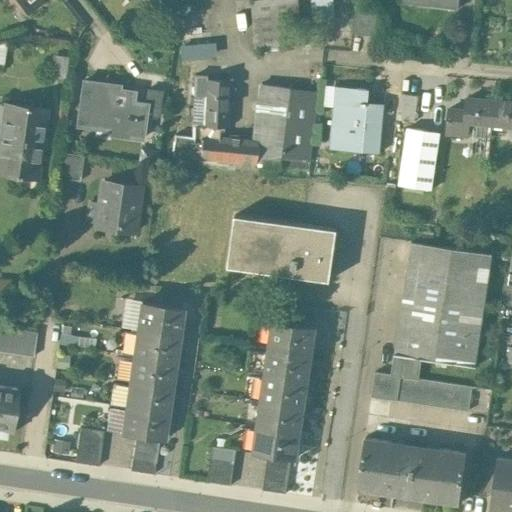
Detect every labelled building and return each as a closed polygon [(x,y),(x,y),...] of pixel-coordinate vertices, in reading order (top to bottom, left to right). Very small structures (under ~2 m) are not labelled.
[(301,0),(256,2),(258,45),(303,43),(301,0)] [(403,0),(403,4),(457,9),(457,0),(403,0)] [(378,13),(355,10),(352,34),(376,36),(378,13)] [(212,40),(177,42),(178,57),(213,55),(212,40)] [(229,80),(205,78),(206,75),(196,74),(190,133),(217,136),(218,130),(221,130),(222,124),(225,125),(229,80)] [(118,87),(84,81),(77,124),(96,127),(97,122),(113,124),(112,133),(142,138),(146,115),(148,104),(146,104),(129,101),(129,96),(133,96),(133,92),(118,89),(118,87)] [(291,87),(260,84),(255,140),(217,136),(190,133),(190,135),(174,133),(172,156),(309,170),(311,162),(283,159),(291,87)] [(369,89),(336,86),(330,147),(380,152),(383,116),(367,114),(369,89)] [(318,90),(291,87),(283,159),(311,162),(318,90)] [(163,91),(148,89),(146,104),(148,104),(146,115),(158,117),(163,91)] [(418,96),(401,93),(397,118),(415,121),(418,96)] [(494,101),(467,98),(466,110),(449,108),(446,132),(469,134),(470,122),(477,123),(492,124),(494,101)] [(511,102),(494,101),(492,124),(511,125),(511,102)] [(46,108),(30,106),(30,105),(3,102),(3,103),(8,104),(5,132),(1,132),(0,135),(0,137),(43,143),(43,142),(37,141),(39,126),(45,127),(47,109),(48,109),(48,108),(46,107),(46,108)] [(492,124),(477,123),(476,135),(491,136),(492,124)] [(440,131),(427,129),(426,141),(439,142),(440,131)] [(43,143),(0,137),(0,142),(3,143),(2,152),(0,152),(0,173),(20,176),(21,173),(37,175),(37,178),(39,178),(39,177),(38,177),(41,159),(35,158),(37,142),(43,143)] [(83,155),(61,152),(58,178),(80,181),(83,155)] [(122,184),(102,181),(99,204),(89,202),(87,220),(96,221),(95,228),(97,228),(98,223),(132,228),(131,232),(132,233),(139,186),(131,185),(130,190),(122,189),(122,184)] [(337,226),(236,212),(229,264),(330,278),(337,226)] [(494,254),(412,242),(404,298),(486,310),(494,254)] [(511,281),(507,280),(503,301),(511,302),(511,281)] [(486,310),(404,298),(396,355),(423,358),(478,366),(486,310)] [(183,307),(141,301),(137,328),(179,334),(183,307)] [(316,326),(274,320),(270,347),(312,353),(316,326)] [(36,333),(0,327),(0,350),(33,355),(36,333)] [(179,334),(137,328),(133,354),(175,360),(179,334)] [(60,342),(79,343),(80,333),(61,331),(60,342)] [(511,346),(500,344),(497,361),(511,362),(511,346)] [(312,353),(270,347),(266,373),(308,379),(312,353)] [(175,360),(133,354),(130,379),(172,385),(175,360)] [(396,355),(395,354),(392,374),(420,378),(423,358),(396,355)] [(392,374),(377,372),(373,396),(470,411),(474,387),(420,378),(392,374)] [(308,379),(266,373),(263,398),(305,404),(308,379)] [(172,385),(130,379),(126,406),(168,412),(172,385)] [(110,381),(102,427),(110,428),(117,382),(110,381)] [(18,388),(0,384),(0,434),(5,435),(5,436),(6,437),(7,429),(12,430),(18,388)] [(305,404),(263,398),(259,425),(301,431),(305,404)] [(168,412),(126,406),(122,432),(136,434),(160,437),(164,438),(168,412)] [(105,429),(81,425),(79,438),(103,442),(105,429)] [(301,431),(259,425),(255,451),(269,454),(293,457),(297,458),(301,431)] [(160,437),(136,434),(134,446),(158,450),(160,437)] [(49,448),(66,453),(70,441),(53,436),(49,448)] [(103,442),(79,438),(77,450),(101,454),(103,442)] [(409,495),(416,448),(393,444),(393,442),(367,438),(360,488),(409,495)] [(238,449),(214,445),(212,458),(236,462),(238,449)] [(158,450),(134,446),(132,459),(156,462),(158,450)] [(416,448),(409,495),(460,503),(467,453),(442,449),(442,452),(416,448)] [(101,454),(77,450),(75,463),(99,466),(101,454)] [(293,457),(269,454),(267,466),(291,470),(293,457)] [(511,510),(511,457),(501,456),(493,507),(511,510)] [(236,462),(212,458),(210,470),(234,474),(236,462)] [(156,462),(132,459),(131,471),(155,475),(156,462)] [(291,470),(267,466),(265,478),(289,482),(291,470)] [(234,474),(210,470),(208,483),(232,486),(234,474)] [(289,482),(265,478),(263,491),(287,494),(289,482)]
